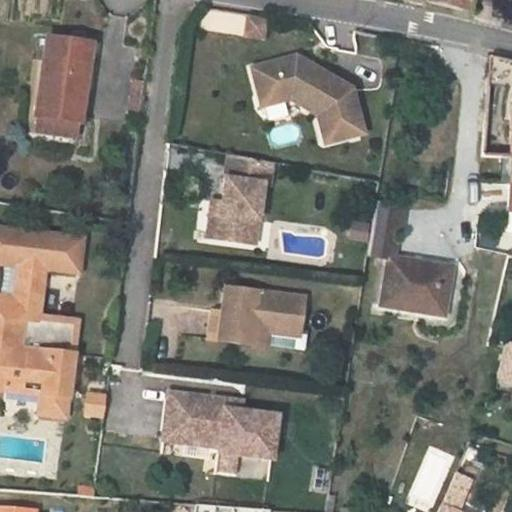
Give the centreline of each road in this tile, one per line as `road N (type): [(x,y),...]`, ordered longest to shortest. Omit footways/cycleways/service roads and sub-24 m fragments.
road 1 (residential): [(129,357),(173,0)]
road 2 (secondary): [(511,43),(276,0)]
